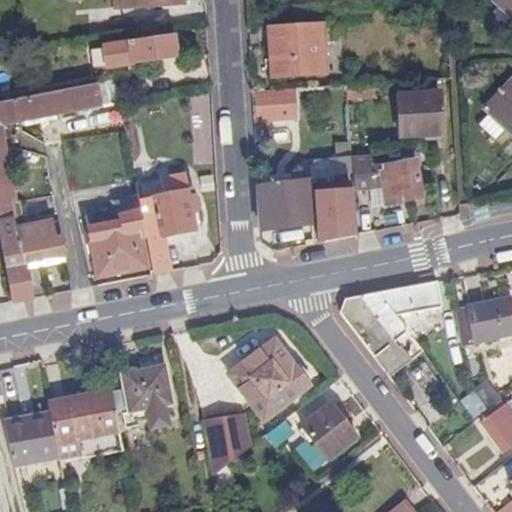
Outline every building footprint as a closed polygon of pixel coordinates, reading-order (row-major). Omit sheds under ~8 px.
[(511,0),(490,0),(511,20),(511,0)] [(320,22),(268,25),(271,75),(322,72),(320,22)] [(174,36),(103,47),(105,67),(177,56),(174,36)] [(509,135),(511,131),(511,79),(497,66),(469,96),(479,105),(469,115),(485,131),(494,121),(509,135)] [(114,76),(94,80),(0,98),(0,238),(12,299),(31,296),(26,269),(65,261),(56,215),(12,224),(8,199),(12,197),(0,128),(0,121),(98,102),(119,98),(114,76)] [(293,85),(252,87),(254,121),(295,118),(293,85)] [(437,90),(398,92),(400,133),(439,132),(437,90)] [(351,160),(353,188),(368,187),(371,205),(387,203),(423,196),(417,159),(380,167),(384,184),(371,184),(369,160),(351,160)] [(380,167),(370,168),(371,184),(384,184),(380,167)] [(154,273),(172,269),(165,240),(197,234),(195,217),(199,216),(196,194),(190,195),(187,179),(163,183),(166,198),(140,203),(141,206),(150,252),(154,273)] [(296,218),(310,216),(305,179),(258,183),(260,224),(276,224),(276,225),(296,223),(296,218)] [(163,183),(137,189),(140,203),(166,198),(163,183)] [(352,234),(356,234),(353,188),(312,194),(315,242),(352,234)] [(143,254),(150,252),(141,206),(120,210),(121,220),(88,227),(97,274),(145,264),(143,254)] [(441,305),(438,280),(344,297),(340,313),(388,377),(408,360),(421,350),(414,339),(395,316),(441,305)] [(511,288),(454,300),(460,335),(511,325),(511,288)] [(270,412),(305,386),(303,382),(303,376),(300,370),(290,365),(273,344),(239,370),(270,412)] [(165,366),(124,374),(131,406),(132,415),(164,408),(163,401),(171,400),(165,366)] [(108,377),(110,388),(115,410),(131,406),(124,374),(108,377)] [(494,389),(486,378),(474,386),(482,397),(494,389)] [(57,454),(59,461),(80,457),(77,438),(119,430),(115,410),(110,388),(47,401),(49,411),(57,454)] [(471,391),(457,401),(469,416),(482,406),(471,391)] [(511,406),(507,401),(479,425),(501,454),(511,445),(511,406)] [(328,460),(357,438),(331,403),(301,425),(311,437),(328,460)] [(12,463),(57,454),(49,411),(3,420),(12,463)] [(245,412),(203,420),(213,471),(251,442),(245,412)] [(295,434),(283,418),(263,433),(275,449),(295,434)] [(77,438),(80,457),(122,448),(119,430),(77,438)] [(311,472),(328,460),(311,437),(294,450),(311,472)] [(511,511),(511,474),(504,480),(511,493),(511,499),(494,511),(511,511)] [(409,511),(403,502),(390,511),(409,511)]
